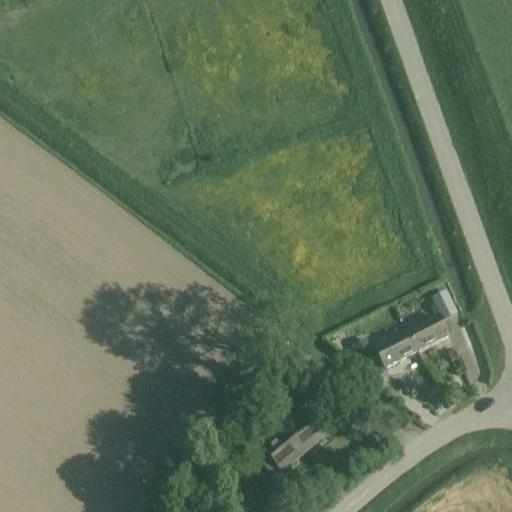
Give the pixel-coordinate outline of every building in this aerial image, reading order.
[(441,320),(453,314),(442,293),(430,299),(441,320)] [(406,334),(416,355),(448,340),(437,318),(406,334)] [(384,372),(416,355),(406,334),(373,351),(384,372)] [(362,372),(377,365),(366,342),(351,348),(362,372)] [(454,351),(445,355),(450,365),(459,361),(454,351)] [(277,372),(253,392),(266,407),(289,387),(277,372)] [(295,420),(288,412),(266,429),(274,438),(260,449),(266,457),(260,460),(262,467),(270,476),(274,477),(279,472),(281,475),(322,442),(300,416),(295,420)]
